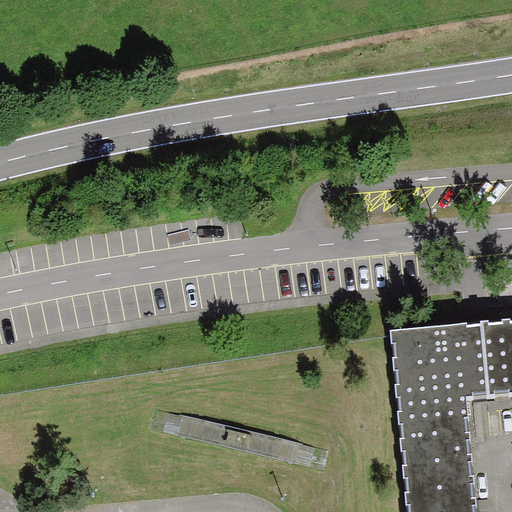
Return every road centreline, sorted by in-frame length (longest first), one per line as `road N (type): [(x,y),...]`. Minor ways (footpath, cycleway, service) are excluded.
road 1 (primary): [(0,164),(138,132),(511,74)]
road 2 (unclassified): [(511,228),(220,255),(0,296)]
